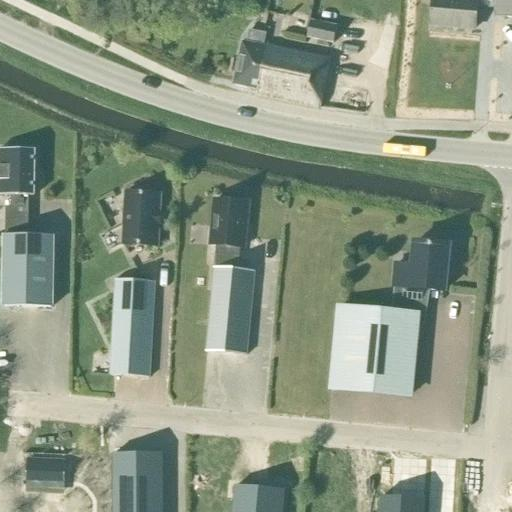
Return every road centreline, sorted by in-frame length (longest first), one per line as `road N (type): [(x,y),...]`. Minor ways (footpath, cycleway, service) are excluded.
road 1 (primary): [(511,156),(376,143),(185,104),(0,28)]
road 2 (unclassified): [(27,410),(497,450)]
road 3 (unclassified): [(511,287),(497,450)]
